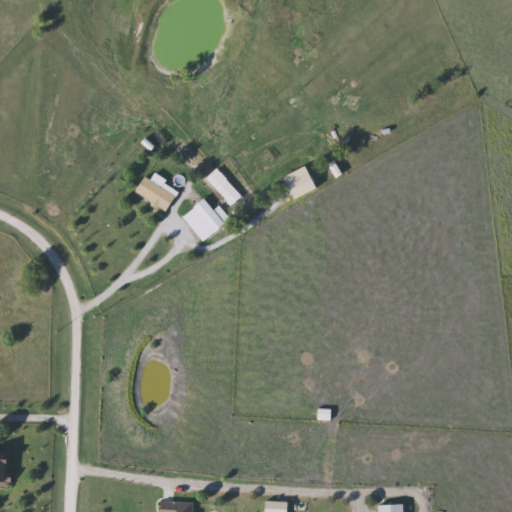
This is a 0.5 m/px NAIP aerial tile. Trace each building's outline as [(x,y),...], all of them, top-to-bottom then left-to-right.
[(229,202),(207,180),(217,170),(239,192),(229,202)] [(137,191),(147,176),(178,197),(168,212),(137,191)] [(220,206),(233,220),(218,233),(196,208),(206,199),(216,210),(220,206)] [(329,410),(329,420),(321,420),(321,410),(329,410)] [(0,450),(13,450),(13,487),(0,487),(0,450)]
